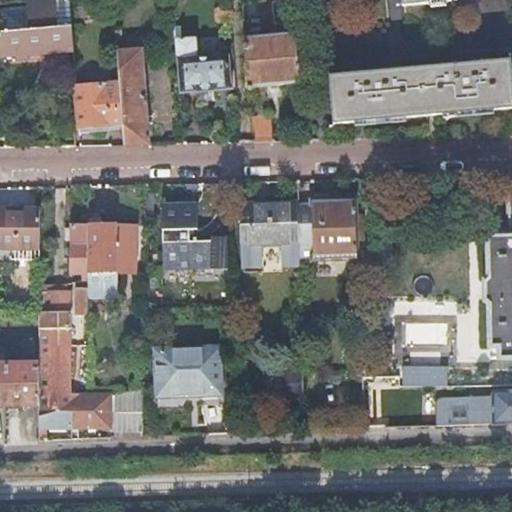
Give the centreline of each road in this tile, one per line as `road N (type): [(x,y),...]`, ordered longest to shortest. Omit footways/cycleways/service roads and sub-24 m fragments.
road 1 (residential): [(511,435),(0,457)]
road 2 (residential): [(511,156),(0,169)]
